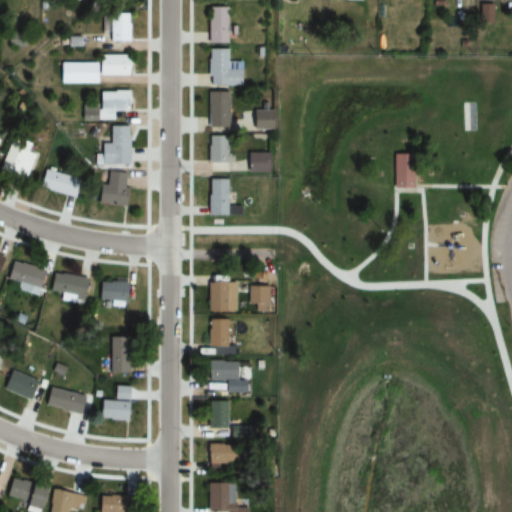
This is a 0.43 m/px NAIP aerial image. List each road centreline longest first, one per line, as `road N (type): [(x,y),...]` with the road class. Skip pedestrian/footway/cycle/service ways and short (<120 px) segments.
road 1 (residential): [(169,0),(169,511)]
road 2 (residential): [(0,212),(116,244),(266,245)]
road 3 (residential): [(0,426),(96,455),(170,459)]
